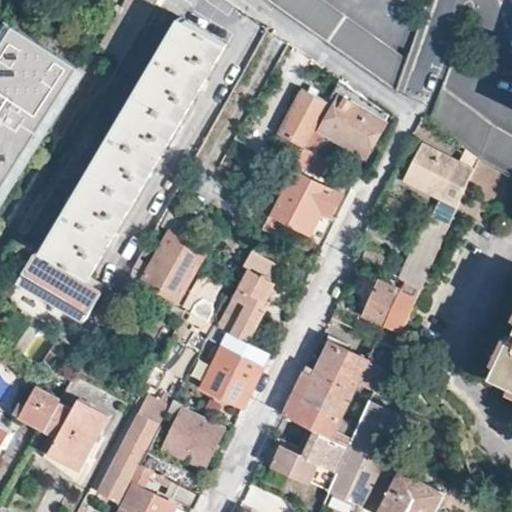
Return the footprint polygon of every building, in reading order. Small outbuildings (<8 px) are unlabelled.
[(129,0),(100,49),(121,61),(158,0),(129,0)] [(268,0),(393,88),(408,60),(408,59),(408,58),(408,57),(407,57),(324,0),(268,0)] [(85,281),(228,43),(182,16),(43,248),(45,249),(41,255),(35,252),(18,281),(83,321),(102,291),(85,281)] [(0,45),(14,24),(6,19),(0,28),(0,45)] [(0,190),(79,66),(14,24),(0,45),(0,190)] [(0,208),(87,71),(79,66),(0,190),(0,208)] [(362,109),(367,98),(341,79),(329,101),(305,146),(318,152),(327,134),(367,155),(384,121),(362,109)] [(305,146),(329,101),(303,87),(279,132),(305,146)] [(442,88),(429,120),(479,156),(511,174),(511,135),(505,131),(460,101),(442,88)] [(459,203),(478,158),(465,150),(460,161),(425,144),(407,179),(459,203)] [(325,174),(333,160),(318,152),(305,146),(298,160),(325,174)] [(293,170),(264,225),(270,228),(276,216),(310,233),(322,209),(331,214),(340,196),(341,195),(340,194),(340,193),(339,193),(293,170)] [(187,185),(181,181),(175,192),(181,195),(187,185)] [(450,222),(430,212),(402,277),(407,280),(421,286),(450,222)] [(177,300),(206,248),(172,229),(143,281),(177,300)] [(218,326),(249,342),(264,313),(254,308),(259,298),(265,301),(284,266),(251,249),(243,265),(248,267),(218,326)] [(421,286),(407,280),(402,290),(380,281),(365,315),(395,328),(388,342),(395,345),(421,286)] [(195,301),(189,311),(206,320),(211,310),(209,302),(202,298),(195,301)] [(254,308),(264,313),(269,303),(265,301),(259,298),(254,308)] [(169,312),(179,317),(184,309),(173,303),(169,312)] [(345,312),(337,308),(333,317),(342,321),(345,312)] [(203,384),(245,405),(262,370),(270,353),(249,342),(218,326),(212,323),(205,336),(222,345),(203,384)] [(511,380),(511,333),(494,372),(511,380)] [(325,342),(321,341),(302,379),(285,413),(324,434),(350,447),(372,398),(375,392),(395,345),(388,342),(378,337),(373,348),(374,353),(372,359),(345,347),(346,343),(329,335),(325,342)] [(60,401),(61,397),(32,382),(15,412),(44,429),(60,401)] [(119,500),(171,398),(171,397),(171,396),(170,396),(163,393),(159,400),(149,395),(100,492),(117,500),(117,501),(118,500),(119,500)] [(60,401),(44,429),(57,437),(49,452),(81,469),(109,414),(79,397),(73,408),(60,401)] [(174,398),(167,411),(180,417),(166,446),(205,466),(224,427),(187,409),(187,405),(174,398)] [(331,490),(326,499),(354,511),(358,511),(362,503),(366,505),(407,413),(372,398),(350,447),(331,490)] [(0,449),(12,426),(0,418),(0,412),(2,409),(0,407),(0,449)] [(350,447),(324,434),(314,455),(285,441),(274,463),(331,490),(350,447)] [(141,463),(202,493),(211,475),(150,445),(141,463)] [(168,493),(195,507),(202,493),(141,463),(123,496),(129,499),(121,511),(172,511),(176,505),(145,488),(151,475),(170,484),(171,484),(171,485),(171,486),(168,493)] [(435,511),(446,488),(402,466),(380,511),(435,511)]
